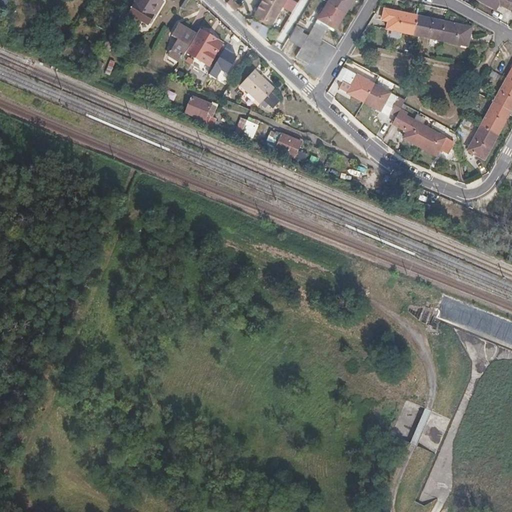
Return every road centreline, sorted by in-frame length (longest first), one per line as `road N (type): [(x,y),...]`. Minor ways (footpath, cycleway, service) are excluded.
road 1 (residential): [(476,195),(395,167),(315,99)]
road 2 (residential): [(315,99),(210,0)]
